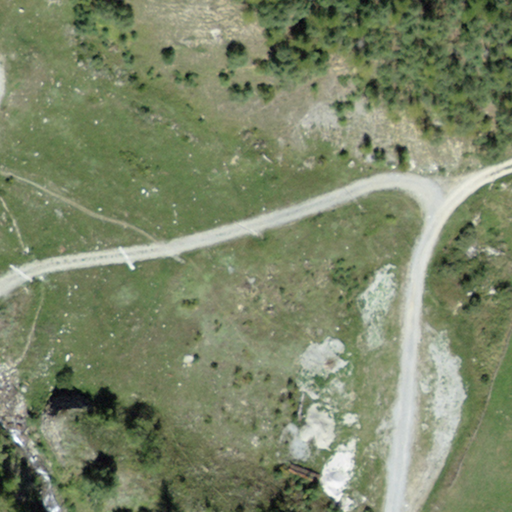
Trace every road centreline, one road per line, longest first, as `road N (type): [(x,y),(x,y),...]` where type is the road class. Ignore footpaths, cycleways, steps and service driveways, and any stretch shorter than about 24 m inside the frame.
road 1 (track): [(0,285),(43,265),(169,246),(394,180),(428,191),(431,230)]
road 2 (track): [(431,230),(415,279),(390,511)]
